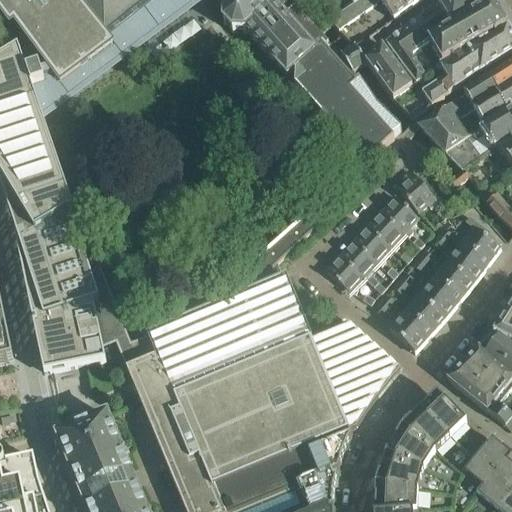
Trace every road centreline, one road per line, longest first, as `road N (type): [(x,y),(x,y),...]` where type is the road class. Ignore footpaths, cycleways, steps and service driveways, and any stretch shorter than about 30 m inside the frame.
road 1 (residential): [(423,376),(311,275),(415,161),(403,139)]
road 2 (residential): [(75,511),(46,440),(0,231)]
road 3 (residential): [(358,511),(372,450),(423,376)]
road 4 (residential): [(423,376),(511,264)]
